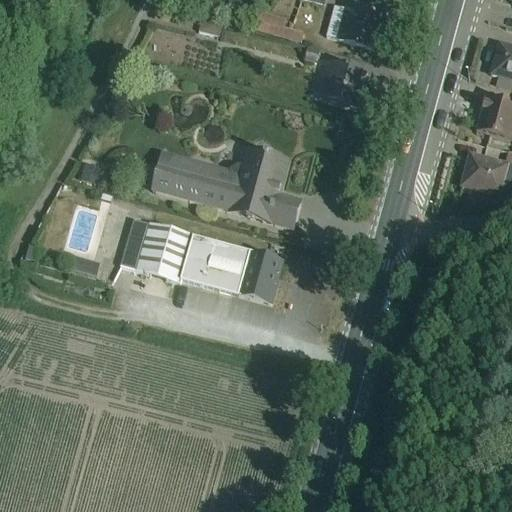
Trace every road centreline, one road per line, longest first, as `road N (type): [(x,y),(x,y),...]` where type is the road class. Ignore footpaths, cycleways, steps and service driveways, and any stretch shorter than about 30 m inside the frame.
road 1 (track): [(0,284),(352,368)]
road 2 (primary): [(313,511),(389,228)]
road 3 (primary): [(389,228),(450,0)]
road 4 (residential): [(389,228),(511,228)]
